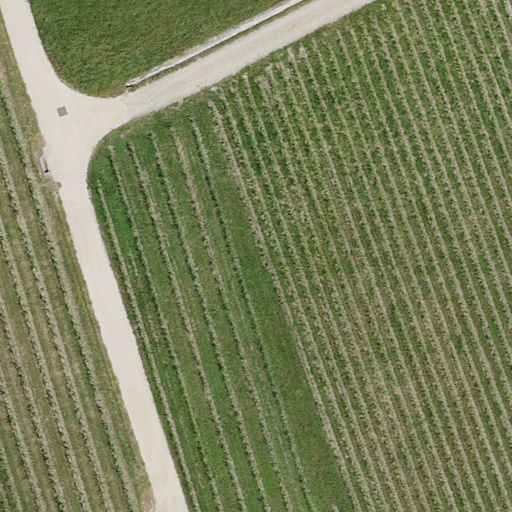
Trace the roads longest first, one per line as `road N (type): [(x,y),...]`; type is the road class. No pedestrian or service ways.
road 1 (track): [(175,511),(17,0)]
road 2 (track): [(343,0),(62,143)]
